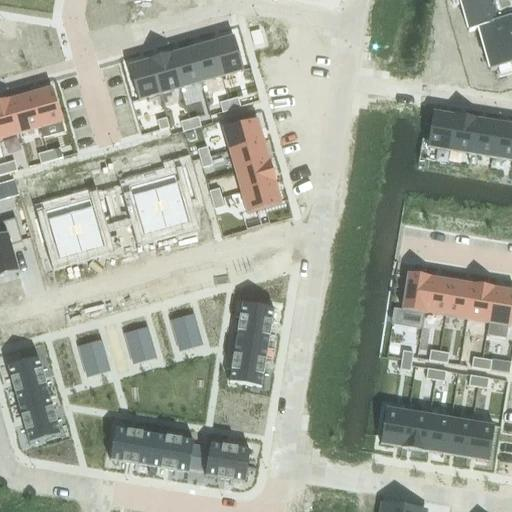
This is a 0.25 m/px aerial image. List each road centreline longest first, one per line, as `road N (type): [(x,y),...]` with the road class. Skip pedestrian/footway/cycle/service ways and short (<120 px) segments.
road 1 (residential): [(343,82),(279,465)]
road 2 (residential): [(318,231),(0,315)]
road 3 (residential): [(75,0),(83,47),(230,2),(352,27)]
road 4 (residential): [(220,511),(8,476),(0,447)]
road 5 (residential): [(511,502),(279,465)]
road 6 (residential): [(343,82),(511,111)]
